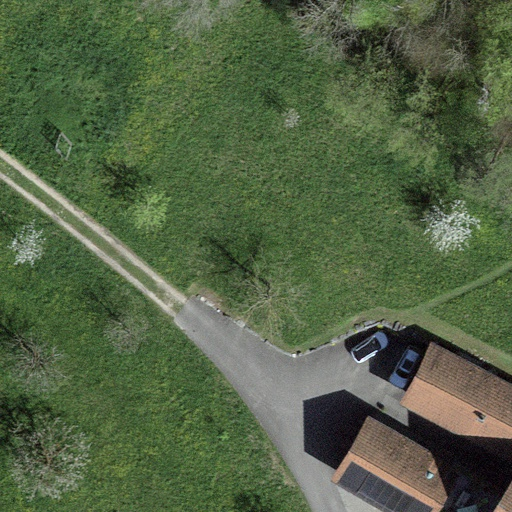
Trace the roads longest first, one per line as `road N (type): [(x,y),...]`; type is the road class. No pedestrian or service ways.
road 1 (residential): [(328,511),(306,461),(247,375),(179,304)]
road 2 (track): [(179,304),(0,169)]
